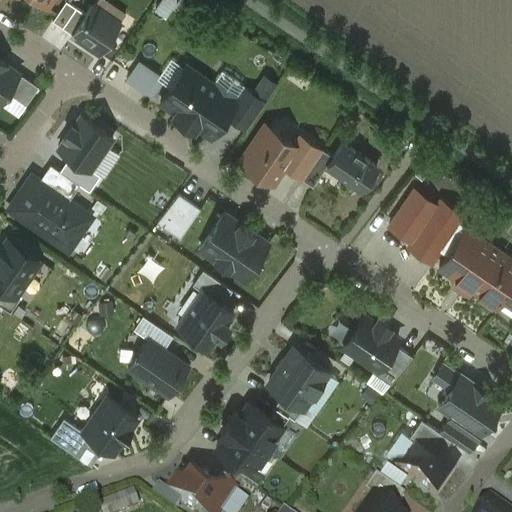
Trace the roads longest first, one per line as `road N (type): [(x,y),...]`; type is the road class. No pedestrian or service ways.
road 1 (residential): [(18,511),(156,456),(313,245)]
road 2 (unclassified): [(511,182),(245,0)]
road 3 (residential): [(313,245),(67,75)]
road 4 (residential): [(511,383),(313,245)]
